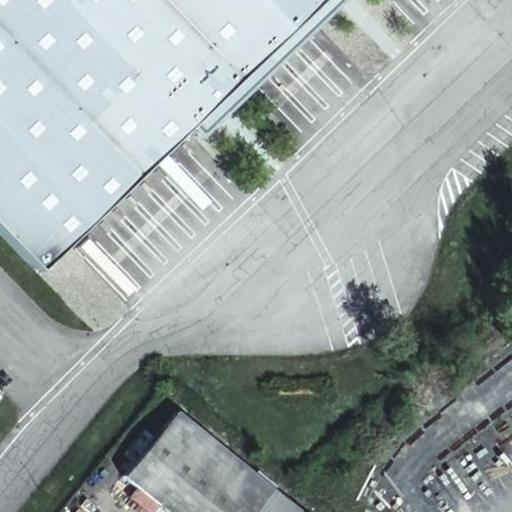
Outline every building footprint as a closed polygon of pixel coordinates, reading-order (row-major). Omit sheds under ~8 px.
[(0,0),(0,239),(14,253),(30,267),(179,122),(186,115),(198,128),(240,87),(229,76),(299,8),(306,2),(317,13),(330,0),(0,0)] [(299,8),(309,20),(317,13),(306,2),(299,8)] [(299,8),(229,76),(240,87),(309,20),(299,8)] [(186,115),(179,122),(192,134),(198,128),(186,115)] [(294,511),(171,414),(120,477),(164,511),(294,511)]
